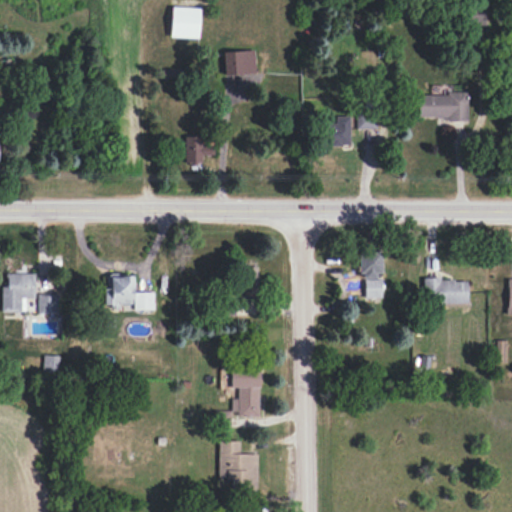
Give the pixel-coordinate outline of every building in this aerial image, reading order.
[(485,6),(464,6),(464,26),(485,25),(485,6)] [(198,38),(198,8),(170,7),(169,37),(198,38)] [(254,50),(222,52),(223,74),(254,74),(254,50)] [(467,121),(466,93),(416,94),(417,118),(445,117),(445,122),(467,121)] [(355,129),(376,128),(375,110),(355,111),(355,129)] [(326,124),(326,146),(349,146),(348,116),(335,116),(335,123),(326,124)] [(204,142),(205,137),(184,136),(183,163),(201,164),(201,155),(212,155),(213,142),(204,142)] [(380,273),(380,252),(358,252),(358,273),(380,273)] [(256,267),(238,268),(239,314),(257,314),(256,267)] [(0,311),(20,311),(20,297),(33,298),(33,273),(6,273),(6,287),(0,287),(0,308),(0,311)] [(153,310),(153,293),(132,293),(132,274),(109,275),(109,288),(103,288),(103,306),(132,305),(132,310),(153,310)] [(363,279),(363,298),(381,298),(380,279),(363,279)] [(467,302),(466,279),(422,280),(423,303),(467,302)] [(56,313),(56,295),(36,296),(37,313),(56,313)] [(505,341),(494,340),(494,363),(505,363),(505,341)] [(59,355),(42,355),(41,372),(58,372),(59,355)] [(259,370),(229,370),(229,388),(237,388),(236,398),(231,398),(230,414),(258,415),(259,370)] [(230,411),(217,411),(216,428),(229,429),(230,411)] [(217,478),(230,478),(229,492),(256,492),(256,454),(239,454),(239,441),(217,441),(217,478)]
